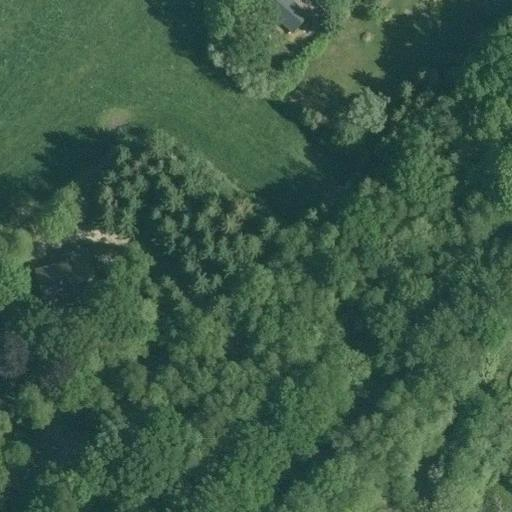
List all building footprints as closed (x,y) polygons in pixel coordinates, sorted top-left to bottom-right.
[(483,0),(505,12),(511,0),(483,0)] [(511,0),(505,12),(500,21),(508,26),(511,19),(511,0)] [(469,47),(482,23),(469,16),(456,40),(469,47)] [(91,269),(86,251),(61,258),(64,267),(40,273),(45,293),(56,290),(60,304),(98,293),(91,269)] [(0,313),(0,349),(9,347),(0,313)] [(48,511),(57,511),(87,475),(63,454),(28,495),(48,511)]
